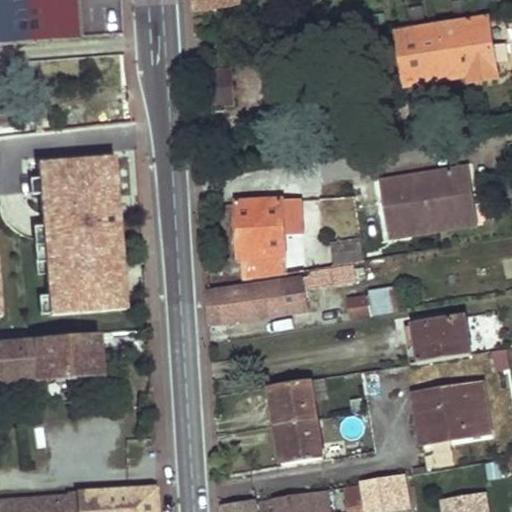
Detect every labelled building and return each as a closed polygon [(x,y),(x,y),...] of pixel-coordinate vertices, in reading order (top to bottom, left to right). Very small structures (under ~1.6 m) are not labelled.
[(0,0),(0,46),(48,43),(48,39),(80,37),(77,0),(0,0)] [(191,0),(192,11),(245,4),(244,0),(191,0)] [(401,33),(409,87),(469,77),(471,85),(500,80),(491,18),(401,33)] [(468,171),(383,185),(391,235),(476,221),(468,171)] [(239,201),(242,257),(244,259),(244,278),(288,272),(285,199),(239,201)] [(285,199),(288,272),(306,270),(302,199),(285,199)] [(476,221),(391,235),(393,243),(477,229),(476,221)] [(365,261),(362,238),(331,242),(334,266),(365,261)] [(0,343),(61,339),(58,263),(0,262),(0,320),(18,320),(18,329),(9,329),(9,332),(0,332),(0,343)] [(332,270),(335,284),(356,281),(354,266),(332,270)] [(307,278),(308,289),(335,284),(332,270),(307,274),(308,278),(307,278)] [(207,291),(210,325),(310,309),(308,289),(307,278),(209,290),(207,291)] [(400,314),(396,289),(372,292),(373,297),(376,314),(377,317),(400,314)] [(352,300),(355,318),(376,314),(373,297),(352,300)] [(407,328),(413,365),(472,355),(466,318),(407,328)] [(0,343),(0,384),(101,376),(98,345),(113,344),(113,334),(61,339),(0,343)] [(270,386),(276,428),(317,421),(311,380),(270,386)] [(417,397),(425,443),(453,438),(455,443),(496,436),(486,384),(417,397)] [(276,428),(281,467),(322,460),(317,421),(276,428)] [(364,487),(346,490),(328,492),(331,511),(384,511),(407,507),(403,477),(363,483),(364,487)] [(158,511),(157,488),(67,494),(68,498),(0,501),(0,511),(158,511)] [(222,507),(222,511),(331,511),(328,492),(258,504),(257,501),(222,507)] [(487,511),(485,494),(443,501),(444,511),(487,511)]
